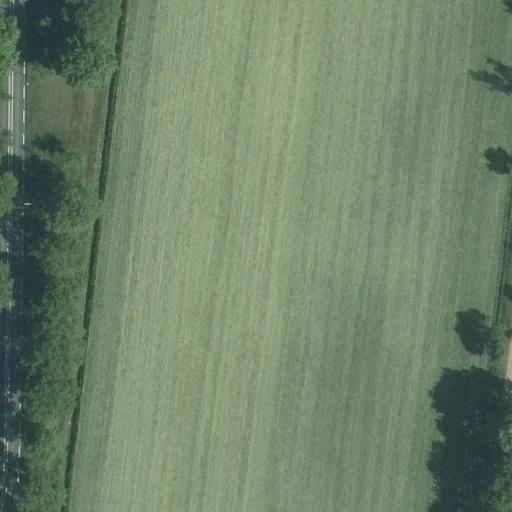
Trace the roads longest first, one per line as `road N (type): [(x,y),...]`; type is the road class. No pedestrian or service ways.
road 1 (primary): [(1,511),(15,0)]
road 2 (track): [(511,377),(494,511)]
